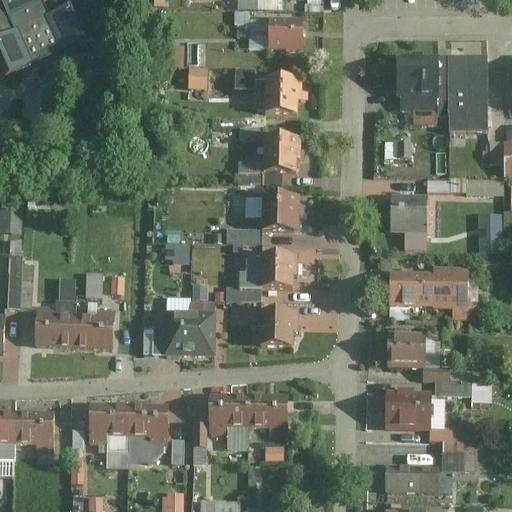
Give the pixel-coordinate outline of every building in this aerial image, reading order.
[(51,19),(42,0),(0,0),(2,4),(0,4),(0,64),(7,80),(90,43),(75,8),(51,19)] [(251,30),(251,17),(237,16),(237,30),(251,30)] [(305,57),(306,24),(272,23),(271,56),(305,57)] [(487,137),(485,61),(448,62),(447,113),(448,138),(487,137)] [(447,113),(448,62),(396,62),(397,101),(400,101),(400,114),(447,113)] [(210,93),(214,75),(197,71),(193,89),(210,93)] [(304,105),(304,85),(268,85),(268,119),(301,118),(301,105),(304,105)] [(266,120),(244,119),(244,131),(266,132),(266,120)] [(304,163),(304,144),(267,144),(267,179),(301,179),(301,164),(304,163)] [(511,147),(503,147),(503,183),(511,182),(511,147)] [(409,164),(410,148),(397,148),(397,164),(409,164)] [(265,188),(265,180),(242,180),(242,188),(265,188)] [(265,236),(301,236),(301,223),(307,223),(307,211),(302,211),(302,201),(265,201),(265,203),(251,203),(252,223),(265,223),(265,236)] [(427,239),(427,202),(389,202),(388,239),(427,239)] [(500,218),(477,219),(479,258),(501,257),(500,218)] [(265,248),(265,237),(231,237),(231,248),(265,248)] [(23,284),(24,261),(12,261),(10,312),(22,313),(23,284)] [(263,264),(249,264),(248,279),(242,279),(242,294),(263,294),(297,295),(297,274),(300,274),(300,261),(264,261),(263,264)] [(387,280),(387,313),(467,314),(467,274),(432,274),(432,280),(387,280)] [(103,302),(104,277),(88,277),(87,302),(103,302)] [(65,304),(79,304),(79,282),(65,282),(65,304)] [(35,285),(23,284),(22,313),(34,313),(35,285)] [(242,306),(263,306),(263,294),(242,294),(242,306)] [(58,312),(39,312),(38,353),(76,355),(77,321),(58,320),(58,312)] [(99,322),(77,321),(76,355),(115,356),(117,314),(99,313),(99,322)] [(218,364),(219,318),(167,317),(166,333),(166,360),(166,362),(218,364)] [(302,340),(301,318),(261,317),(261,354),(297,354),(297,340),(302,340)] [(154,360),(166,360),(166,333),(155,333),(154,360)] [(423,340),(386,340),(386,374),(423,374),(423,340)] [(449,387),(450,373),(425,373),(425,386),(435,386),(449,387)] [(449,387),(435,386),(435,401),(471,402),(471,387),(449,387)] [(429,399),(387,399),(387,435),(428,435),(429,399)] [(250,435),(250,402),(213,402),(213,443),(229,443),(229,434),(250,435)] [(292,442),(292,403),(250,402),(250,435),(273,435),(273,442),(292,442)] [(130,444),(131,410),(92,409),(91,450),(108,450),(108,443),(130,444)] [(169,449),(170,411),(131,410),(130,444),(130,469),(151,470),(151,449),(169,449)] [(15,451),(16,418),(0,416),(0,464),(14,465),(15,451)] [(55,458),(56,419),(16,418),(15,451),(38,451),(38,457),(55,458)] [(209,454),(209,430),(196,430),(196,454),(209,454)] [(85,462),(86,435),(73,435),(73,462),(85,462)] [(427,448),(443,448),(470,449),(471,437),(428,435),(427,448)] [(186,470),(185,446),(174,446),(175,470),(186,470)] [(470,449),(443,448),(442,477),(475,478),(476,449),(470,449)] [(437,472),(387,472),(386,499),(437,500),(437,472)] [(166,511),(188,511),(188,496),(167,496),(166,511)]
